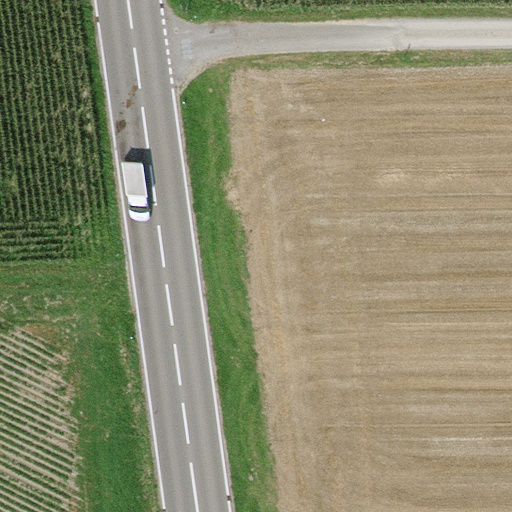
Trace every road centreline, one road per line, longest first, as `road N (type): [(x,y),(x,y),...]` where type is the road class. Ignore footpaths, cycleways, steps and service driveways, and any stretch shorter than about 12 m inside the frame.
road 1 (secondary): [(197,511),(127,0)]
road 2 (track): [(511,33),(134,46)]
